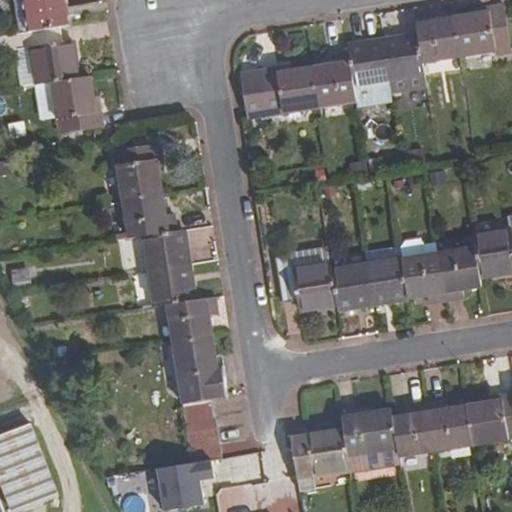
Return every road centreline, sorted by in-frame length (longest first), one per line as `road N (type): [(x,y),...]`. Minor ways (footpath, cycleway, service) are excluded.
road 1 (residential): [(216,22),(213,101),(253,358),(268,371),(292,374),(511,338)]
road 2 (residential): [(216,22),(356,0)]
